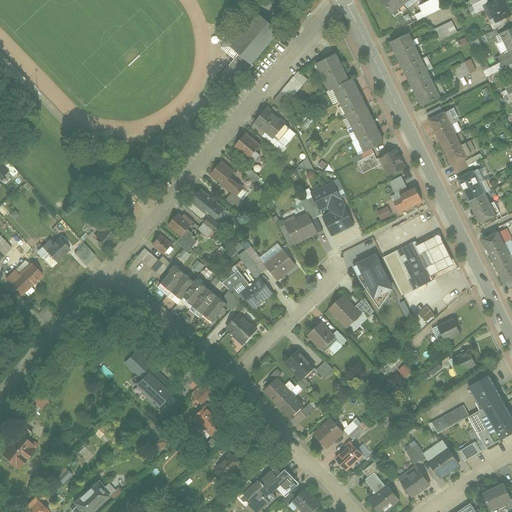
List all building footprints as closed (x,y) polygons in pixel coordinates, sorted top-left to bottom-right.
[(397,0),(379,0),(391,14),(402,6),(397,0)] [(427,0),(417,5),(420,12),(414,15),(417,20),(440,9),(435,0),(427,0)] [(467,0),(465,1),(470,14),(484,8),(480,0),(467,0)] [(506,15),(499,0),(496,0),(486,5),(493,21),(506,15)] [(250,18),(227,46),(249,65),(272,36),(250,18)] [(438,40),(457,33),(452,21),(433,28),(438,40)] [(511,50),(511,28),(499,34),(508,52),(511,50)] [(410,31),(388,41),(395,54),(416,44),(410,31)] [(416,44),(395,54),(401,67),(422,57),(416,44)] [(362,152),(383,142),(353,78),(347,81),(335,55),(315,64),(328,92),(333,90),(362,152)] [(422,57),(401,67),(407,80),(428,70),(422,57)] [(472,59),(452,67),(457,79),(476,71),(472,59)] [(428,70),(407,80),(413,93),(434,83),(428,70)] [(297,71),(272,99),(282,108),(307,80),(297,71)] [(434,83),(413,93),(419,106),(441,97),(434,83)] [(284,126),(266,111),(255,124),(273,139),(284,126)] [(446,123),(441,112),(425,119),(431,131),(446,123)] [(452,135),(446,123),(431,131),(436,142),(452,135)] [(279,144),(287,147),(294,132),(286,129),(279,144)] [(457,146),(452,135),(436,142),(442,154),(457,146)] [(258,147),(245,137),(235,149),(249,159),(258,147)] [(463,158),(457,146),(442,154),(447,165),(463,158)] [(403,169),(392,151),(379,158),(390,176),(403,169)] [(245,184),(223,165),(212,178),(235,197),(245,184)] [(475,183),(470,172),(454,180),(460,191),(475,183)] [(331,235),(355,226),(348,207),(344,209),(342,203),(346,201),(338,182),(313,191),(320,210),(329,207),(331,213),(323,216),(331,235)] [(481,194),(475,183),(460,191),(466,202),(481,194)] [(420,202),(414,187),(388,199),(394,213),(420,202)] [(227,209),(201,189),(191,202),(217,222),(227,209)] [(487,205),(481,194),(466,202),(471,213),(487,205)] [(492,216),(487,205),(471,213),(477,224),(492,216)] [(388,206),(376,211),(380,220),(391,215),(388,206)] [(318,233),(308,212),(282,224),(292,245),(318,233)] [(170,226),(182,236),(191,226),(178,215),(170,226)] [(105,228),(95,239),(104,247),(114,236),(105,228)] [(441,232),(418,243),(431,271),(456,260),(441,232)] [(501,243),(495,232),(480,240),(486,251),(501,243)] [(0,260),(12,249),(0,236),(0,260)] [(151,247),(165,257),(173,246),(159,236),(151,247)] [(51,241),(41,251),(58,266),(71,253),(59,241),(55,245),(51,241)] [(415,243),(394,253),(412,291),(433,281),(415,243)] [(507,254),(501,243),(486,251),(491,262),(507,254)] [(96,257),(86,247),(75,257),(85,267),(96,257)] [(142,248),(135,257),(153,271),(160,262),(142,248)] [(297,266),(284,250),(264,265),(277,281),(297,266)] [(378,252),(360,261),(377,294),(394,286),(378,252)] [(511,265),(511,264),(507,254),(491,262),(497,273),(511,265)] [(158,275),(165,266),(161,263),(153,271),(158,275)] [(43,278),(31,265),(20,275),(17,272),(9,280),(24,296),(43,278)] [(511,279),(511,265),(497,273),(502,285),(511,279)] [(231,309),(198,282),(196,284),(175,267),(159,285),(178,301),(181,297),(216,326),(231,309)] [(274,293),(261,276),(250,285),(240,272),(227,282),(239,297),(242,294),(253,309),(274,293)] [(362,316),(343,297),(329,311),(349,329),(362,316)] [(426,307),(414,316),(421,325),(433,315),(426,307)] [(255,333),(238,317),(227,330),(244,346),(255,333)] [(455,319),(438,327),(445,340),(462,332),(455,319)] [(337,339),(321,323),(308,337),(324,352),(337,339)] [(474,365),(469,351),(454,357),(459,371),(474,365)] [(160,412),(174,397),(150,374),(155,369),(137,352),(126,363),(145,382),(137,390),(160,412)] [(315,369),(297,353),(286,365),(304,381),(315,369)] [(325,361),(315,370),(324,379),(333,370),(325,361)] [(414,371),(407,363),(399,370),(402,374),(398,378),(402,382),(414,371)] [(432,376),(441,367),(438,364),(429,373),(432,376)] [(511,432),(511,424),(486,376),(467,386),(480,411),(469,417),(485,447),(511,432)] [(305,404),(278,378),(266,391),(293,417),(305,404)] [(23,404),(35,415),(47,401),(35,391),(23,404)] [(304,415),(313,410),(310,404),(301,410),(304,415)] [(468,415),(463,405),(430,423),(435,433),(468,415)] [(210,406),(193,422),(210,441),(227,425),(210,406)] [(343,429),(352,440),(365,428),(356,418),(343,429)] [(342,430),(334,419),(314,435),(323,446),(342,430)] [(474,429),(468,432),(473,442),(479,440),(474,429)] [(142,453),(149,461),(170,441),(164,435),(152,447),(150,445),(142,453)] [(16,438),(0,456),(19,473),(35,455),(16,438)] [(414,440),(408,444),(410,448),(405,451),(413,465),(420,460),(416,455),(421,452),(414,440)] [(459,466),(447,444),(426,456),(439,478),(459,466)] [(364,457),(356,445),(337,458),(346,470),(364,457)] [(250,471),(228,452),(214,468),(236,487),(250,471)] [(372,465),(362,469),(365,476),(375,471),(372,465)] [(429,487),(418,469),(400,480),(411,498),(429,487)] [(279,483),(273,476),(248,498),(260,511),(261,511),(285,491),(290,496),(299,488),(288,476),(279,483)] [(81,511),(93,511),(110,498),(96,483),(73,503),(81,511)] [(511,511),(511,500),(511,501),(505,485),(483,495),(490,511),(495,511),(509,506),(511,511)] [(387,487),(370,503),(378,511),(382,511),(398,499),(387,487)] [(291,503),(300,511),(310,511),(319,504),(304,490),(291,503)] [(59,493),(53,498),(59,504),(65,499),(59,493)] [(49,511),(38,500),(25,511),(49,511)]
